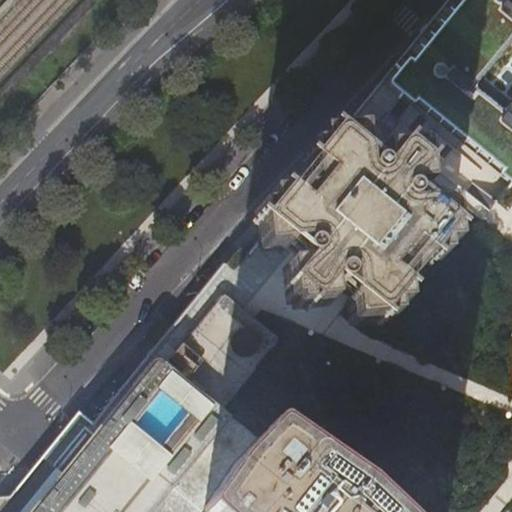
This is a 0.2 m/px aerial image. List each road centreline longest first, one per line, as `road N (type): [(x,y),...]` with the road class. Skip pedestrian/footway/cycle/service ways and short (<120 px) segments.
road 1 (residential): [(20,431),(418,0)]
road 2 (primary): [(213,0),(122,75),(0,208)]
road 3 (residential): [(116,511),(20,431)]
